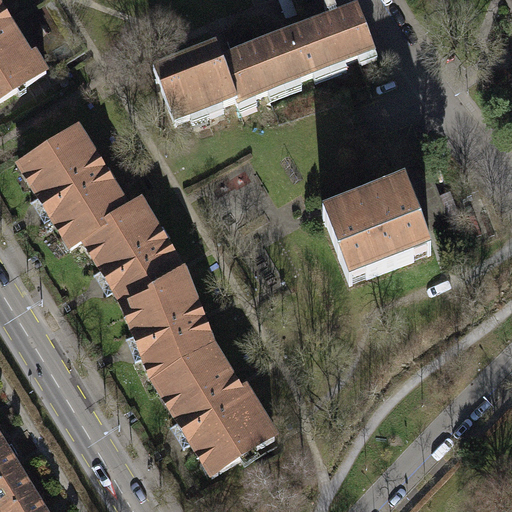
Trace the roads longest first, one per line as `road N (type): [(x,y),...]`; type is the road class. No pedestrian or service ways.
road 1 (secondary): [(135,511),(0,290)]
road 2 (residential): [(369,0),(397,47),(511,185)]
road 3 (residential): [(362,511),(511,357)]
